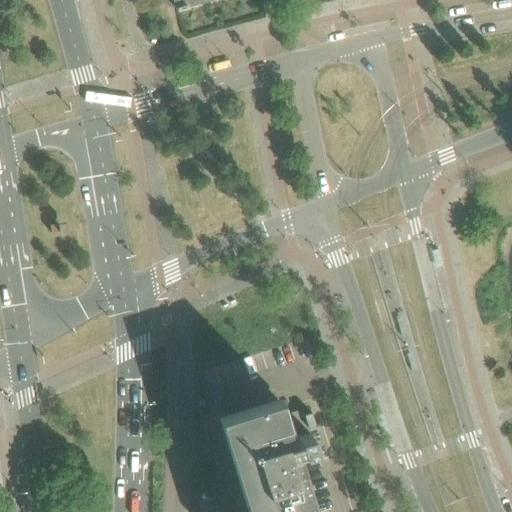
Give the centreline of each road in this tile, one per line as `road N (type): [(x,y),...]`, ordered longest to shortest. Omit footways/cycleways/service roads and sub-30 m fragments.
road 1 (residential): [(501,511),(474,442),(405,175)]
road 2 (residential): [(329,206),(333,247),(435,511)]
road 3 (residential): [(120,292),(329,206)]
road 4 (secondary): [(125,511),(120,292)]
road 5 (residential): [(296,62),(96,121)]
road 6 (secondary): [(120,292),(96,121)]
road 7 (secondary): [(18,348),(44,511)]
road 8 (residential): [(296,62),(329,206)]
road 9 (residential): [(405,175),(376,40)]
road 10 (residential): [(511,16),(376,40)]
road 11 (secondary): [(0,214),(18,348)]
road 12 (secondary): [(96,121),(62,0)]
